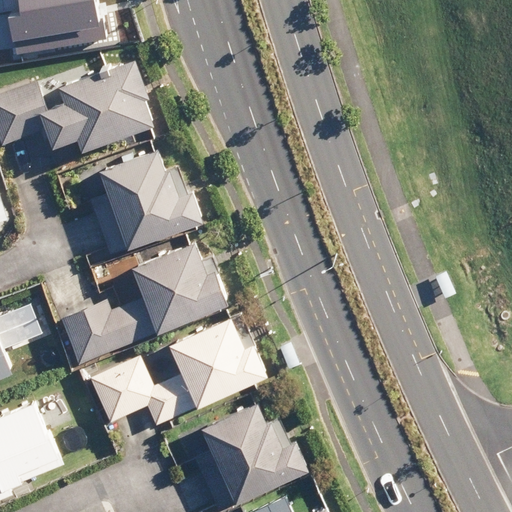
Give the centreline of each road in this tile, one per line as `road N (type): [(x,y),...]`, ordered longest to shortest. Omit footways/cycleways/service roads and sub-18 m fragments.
road 1 (secondary): [(420,511),(265,168),(203,0)]
road 2 (secondary): [(280,0),(336,172),(489,511)]
road 3 (residential): [(160,450),(24,511)]
